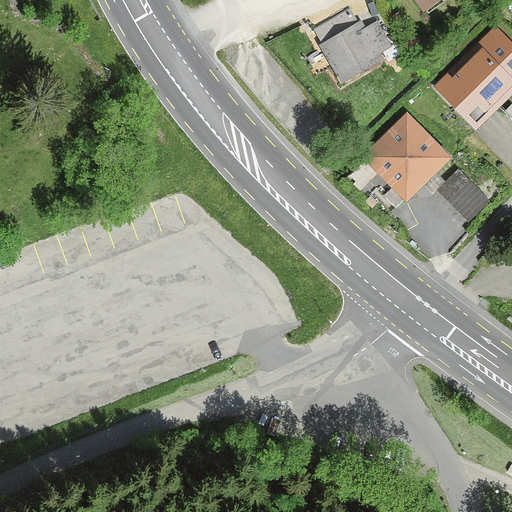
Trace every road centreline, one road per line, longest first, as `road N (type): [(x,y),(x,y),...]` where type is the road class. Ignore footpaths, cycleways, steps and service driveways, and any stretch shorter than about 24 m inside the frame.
road 1 (primary): [(134,0),(240,147),(413,307)]
road 2 (unclassified): [(362,350),(327,373),(133,434),(0,492)]
road 3 (residential): [(362,350),(436,447),(462,511)]
road 4 (primary): [(413,307),(511,381)]
